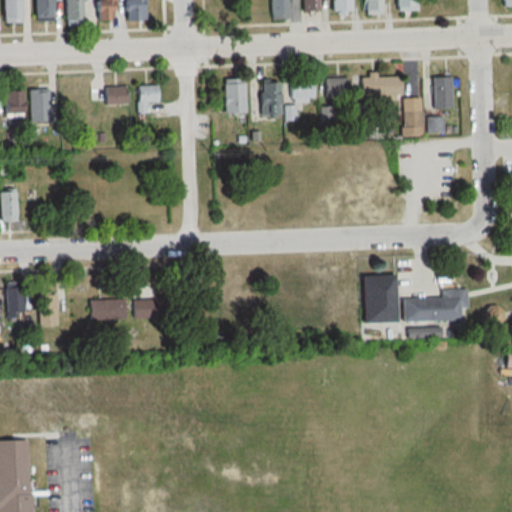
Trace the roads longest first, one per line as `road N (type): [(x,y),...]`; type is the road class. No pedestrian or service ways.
road 1 (residential): [(511,33),(0,53)]
road 2 (residential): [(0,249),(467,226)]
road 3 (residential): [(191,243),(182,0)]
road 4 (residential): [(467,226),(477,205),(469,0)]
